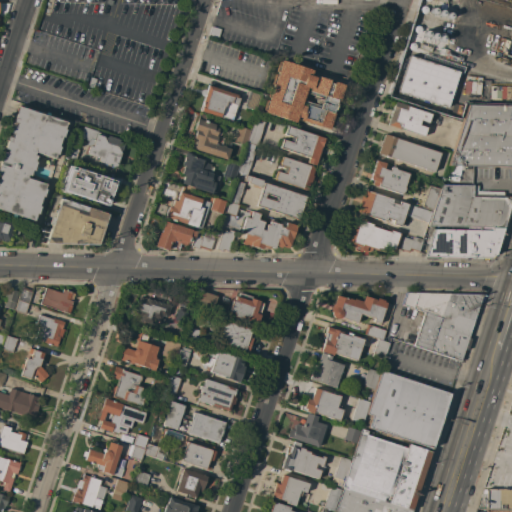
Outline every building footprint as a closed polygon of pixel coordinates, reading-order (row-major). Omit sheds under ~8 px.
[(9,8),(7,13),(5,14),(0,14),(0,2),(11,2),(9,8)] [(456,70),(406,57),(397,92),(447,106),(456,70)] [(296,119),(295,122),(264,112),(265,110),(263,110),(267,100),(269,97),(268,97),(271,87),(272,87),(273,84),(272,84),(275,74),(276,74),(277,71),(276,71),(279,61),(281,62),(281,60),(312,70),(311,75),(314,76),(314,75),(329,80),(328,82),(332,84),(333,81),(344,85),(338,101),(336,100),(336,102),(337,102),(336,105),(337,105),(337,106),(336,107),(336,108),(335,108),(334,111),(333,111),(332,113),(334,113),(331,120),(332,120),(329,129),(327,128),(327,129),(296,119)] [(100,89),(88,86),(92,74),(104,78),(100,89)] [(237,95),(237,97),(239,98),(237,105),(226,102),(225,107),(223,106),(220,117),(200,111),(202,105),(208,85),(237,95)] [(478,97),(478,86),(466,85),(466,96),(478,97)] [(261,95),(256,110),(246,107),(250,91),(261,95)] [(431,114),(428,123),(420,120),(419,125),(427,127),(424,136),(400,128),(400,129),(387,124),(395,101),(431,114)] [(511,106),(511,166),(450,165),(469,105),(511,106)] [(26,177),(45,184),(44,189),(46,190),(44,197),(41,196),(38,206),(41,207),(38,214),(36,213),(33,221),(15,214),(14,217),(11,216),(12,213),(0,209),(0,161),(2,156),(1,156),(1,154),(3,148),(4,148),(7,141),(6,141),(9,132),(11,126),(10,126),(12,120),(13,120),(14,118),(18,106),(44,115),(45,112),(49,113),(48,116),(66,122),(64,129),(65,129),(65,130),(66,130),(63,137),(61,136),(58,146),(60,147),(58,154),(55,153),(54,158),(34,152),(33,155),(36,156),(34,161),(37,162),(34,171),(31,170),(30,176),(27,175),(26,177)] [(226,159),(190,147),(196,130),(194,129),(199,113),(206,116),(204,121),(215,124),(214,126),(222,129),(219,137),(223,138),(221,146),(230,149),(226,159)] [(250,131),(251,131),(255,118),(264,122),(257,145),(255,145),(247,142),(250,131)] [(315,165),(307,162),(309,157),(280,147),(282,139),(290,141),(291,136),(284,134),(287,125),(325,138),(322,147),(321,147),(315,165)] [(87,145),(88,141),(80,138),(84,127),(98,131),(97,132),(104,135),(103,136),(108,138),(108,136),(125,141),(116,167),(98,161),(99,157),(87,153),(90,146),(87,145)] [(244,149),(243,149),(245,144),(234,140),(239,127),(250,131),(247,142),(244,149)] [(434,172),(378,153),(384,134),(440,152),(434,172)] [(255,145),(253,151),(255,151),(247,175),(245,174),(237,172),(239,166),(245,149),(244,149),(247,142),(255,145)] [(79,149),(75,160),(65,156),(69,146),(79,149)] [(181,183),(182,179),(182,180),(183,176),(184,174),(181,173),(183,165),(181,165),(182,161),(183,161),(184,157),(185,152),(196,155),(195,157),(203,160),(203,162),(211,164),(208,172),(220,176),(215,194),(193,187),(181,183)] [(282,156),(314,167),(312,175),(313,175),(311,182),(309,181),(307,190),(274,179),(277,171),(282,173),(284,166),(279,164),(282,156)] [(409,173),(404,187),(404,189),(403,191),(402,192),(402,194),(378,186),(378,187),(372,185),(373,180),(371,180),(370,178),(376,160),(385,163),(383,168),(389,170),(390,167),(392,166),(395,167),(396,169),(409,173)] [(236,171),(233,180),(222,176),(227,162),(239,166),(237,172),(236,171)] [(71,166),(115,181),(107,206),(63,191),(71,166)] [(248,183),(248,181),(244,180),(245,174),(247,175),(263,180),(262,182),(307,197),(300,220),(256,205),(261,189),(252,186),(253,185),(248,183)] [(228,201),(235,180),(244,183),(237,204),(228,201)] [(430,183),(440,186),(433,209),(422,206),(430,183)] [(435,225),(430,224),(443,184),(477,185),(477,191),(503,191),(503,197),(507,197),(510,198),(511,199),(511,201),(504,228),(434,226),(435,225)] [(363,189),(392,199),(391,202),(398,204),(399,201),(407,204),(400,226),(356,212),(363,189)] [(210,202),(201,229),(165,216),(168,206),(171,207),(174,199),(177,200),(180,191),(210,202)] [(225,201),(221,213),(209,210),(213,197),(225,201)] [(60,198),(108,214),(98,244),(46,243),(60,198)] [(237,204),(238,205),(235,217),(224,213),(228,201),(237,204)] [(432,212),(428,222),(407,215),(411,205),(432,212)] [(245,217),(249,218),(252,211),(259,213),(257,219),(264,221),(261,229),(265,230),(267,224),(268,224),(270,221),(280,224),(281,220),(297,225),(293,237),(292,236),(288,248),(281,246),(281,248),(276,246),(277,244),(276,244),(274,248),(269,246),(268,249),(263,247),(262,249),(251,245),(251,247),(241,244),(245,233),(240,232),(245,217)] [(9,243),(0,240),(0,216),(15,222),(12,230),(13,231),(9,243)] [(372,224),(372,226),(390,232),(390,230),(399,233),(393,251),(385,248),(384,252),(372,248),(371,250),(368,252),(347,245),(350,237),(349,237),(353,225),(356,218),(372,224)] [(159,232),(161,233),(164,221),(175,224),(176,224),(192,229),(192,230),(196,231),(194,238),(191,237),(190,241),(188,241),(187,245),(177,242),(173,240),(173,243),(170,242),(168,250),(155,246),(159,232)] [(504,228),(496,253),(490,258),(437,257),(437,259),(426,259),(426,256),(424,256),(428,244),(426,243),(427,241),(429,242),(434,226),(504,228)] [(223,229),(229,231),(229,229),(235,231),(229,251),(222,249),(222,251),(216,249),(223,229)] [(196,234),(214,240),(211,249),(210,249),(210,251),(199,247),(198,248),(192,246),(196,234)] [(412,240),(413,236),(423,239),(419,252),(410,249),(409,252),(399,249),(403,237),(412,240)] [(13,309),(4,306),(5,302),(3,301),(7,288),(18,291),(13,309)] [(21,288),(31,292),(27,304),(17,301),(21,288)] [(40,304),(45,288),(62,293),(63,289),(75,293),(71,305),(72,305),(69,314),(40,304)] [(194,293),(192,304),(181,302),(183,290),(194,293)] [(212,310),(202,307),(202,306),(195,303),(199,290),(216,296),(212,310)] [(240,320),(241,318),(233,316),(234,313),(229,311),(232,300),(234,301),(236,296),(238,297),(239,292),(252,296),(252,299),(264,303),(256,325),(240,320)] [(481,295),(406,293),(402,304),(425,311),(413,344),(459,359),(481,295)] [(383,311),(385,313),(384,316),(382,317),(379,323),(373,321),(374,318),(360,313),(357,322),(341,317),(339,318),(336,318),(335,318),(333,317),(332,316),(332,314),(331,313),(332,311),(330,311),(332,304),(333,304),(336,295),(349,299),(349,298),(353,300),(354,299),(362,301),(364,296),(376,300),(377,298),(384,300),(384,302),(386,303),(383,311)] [(166,317),(161,315),(160,319),(159,319),(157,325),(153,323),(152,324),(139,320),(140,319),(133,316),(139,296),(143,297),(142,299),(144,300),(145,298),(146,298),(147,298),(170,305),(166,317)] [(27,304),(24,315),(13,311),(17,301),(27,304)] [(190,312),(186,323),(174,320),(177,309),(190,312)] [(44,342),(44,341),(32,337),(39,315),(53,319),(53,318),(64,322),(62,328),(64,329),(61,338),(59,337),(56,346),(44,342)] [(227,344),(227,343),(217,339),(221,327),(221,325),(222,322),(223,321),(251,330),(248,337),(252,338),(248,352),(227,344)] [(378,339),(364,334),(367,324),(385,330),(382,340),(378,339)] [(200,330),(197,340),(185,337),(189,326),(200,330)] [(356,360),(334,352),(333,355),(319,351),(320,347),(322,348),(325,340),(324,340),(327,333),(325,332),(327,327),(343,332),(343,334),(346,335),(347,332),(352,333),(351,335),(363,339),(356,360)] [(118,359),(122,346),(134,350),(137,340),(135,340),(139,330),(149,333),(146,343),(162,348),(154,371),(149,369),(149,368),(141,366),(139,367),(135,366),(133,364),(118,359)] [(17,339),(13,352),(2,349),(7,335),(17,339)] [(174,357),(163,353),(164,349),(163,349),(166,339),(179,343),(174,357)] [(382,340),(382,341),(389,343),(386,353),(385,353),(383,359),(372,355),(378,339),(382,340)] [(184,368),(174,365),(179,349),(181,350),(182,347),(190,349),(184,368)] [(39,366),(48,375),(40,382),(32,373),(30,379),(20,375),(29,348),(44,353),(39,366)] [(223,377),(224,376),(209,371),(211,367),(207,366),(208,364),(205,362),(208,352),(215,354),(216,351),(223,354),(227,354),(229,354),(231,356),(231,355),(243,359),(241,365),(244,366),(239,382),(223,377)] [(309,379),(314,364),(317,365),(321,353),(331,356),(329,360),(343,365),(335,387),(309,379)] [(142,387),(139,395),(144,396),(141,406),(117,397),(116,398),(108,396),(112,384),(109,384),(115,366),(122,368),(122,370),(140,376),(141,377),(140,380),(139,381),(138,384),(140,385),(140,387),(142,387)] [(374,389),(361,385),(367,368),(379,373),(374,389)] [(0,407),(0,371),(7,374),(4,383),(3,382),(2,386),(9,387),(11,388),(42,398),(39,407),(38,407),(34,419),(0,407)] [(448,394),(381,371),(366,415),(373,417),(369,429),(430,449),(448,394)] [(163,395),(151,390),(156,375),(169,379),(163,395)] [(169,379),(170,375),(181,379),(174,399),(163,395),(169,379)] [(226,386),(226,385),(234,388),(234,389),(235,389),(233,395),(234,395),(234,397),(236,398),(233,404),(231,403),(229,411),(211,405),(198,400),(201,389),(199,388),(200,385),(202,386),(205,379),(226,386)] [(310,387),(342,397),(340,403),(338,402),(337,405),(340,406),(340,409),(342,410),(339,420),(316,413),(317,412),(315,411),(314,414),(300,409),(301,406),(304,406),(306,398),(306,395),(306,393),(307,392),(309,389),(310,388),(310,387)] [(119,432),(118,433),(112,431),(111,432),(99,428),(101,421),(98,420),(101,411),(101,410),(105,398),(122,404),(122,405),(145,413),(142,423),(122,416),(119,424),(128,427),(126,434),(119,432)] [(363,423),(351,419),(358,398),(370,402),(363,423)] [(162,425),(170,401),(184,406),(182,410),(184,411),(183,414),(192,417),(193,412),(199,414),(199,412),(202,413),(201,415),(205,416),(205,414),(208,415),(207,417),(224,422),(224,424),(225,425),(224,428),(223,427),(222,430),(224,430),(222,436),(220,435),(219,437),(221,438),(220,441),(218,441),(218,443),(162,425)] [(288,436),(290,429),(294,430),(294,429),(293,428),(295,425),(296,424),(296,423),(303,425),(306,414),(317,417),(316,422),(325,425),(318,447),(288,436)] [(2,425),(11,428),(10,431),(17,433),(17,431),(26,434),(24,441),(28,442),(24,454),(0,446),(0,428),(1,429),(2,425)] [(357,444),(344,439),(348,427),(361,432),(357,444)] [(431,453),(409,446),(408,448),(368,436),(370,431),(363,429),(344,487),(350,489),(351,485),(391,498),(390,502),(413,509),(431,453)] [(144,448),(134,445),(133,445),(137,434),(147,437),(144,448)] [(121,446),(118,455),(119,456),(118,459),(117,459),(115,466),(124,469),(121,478),(96,469),(98,464),(85,460),(86,457),(83,455),(84,451),(88,452),(89,448),(103,453),(104,452),(103,450),(105,448),(106,450),(109,442),(121,446)] [(209,449),(210,446),(216,448),(209,470),(181,460),(187,442),(209,449)] [(292,470),(292,471),(281,468),(286,453),(289,454),(292,444),(293,442),(300,444),(299,447),(304,449),(304,450),(309,452),(309,454),(321,458),(322,456),(325,457),(322,465),(325,466),(323,471),(320,470),(317,479),(292,470)] [(159,447),(158,452),(164,454),(162,460),(144,454),(148,443),(159,447)] [(144,448),(140,460),(130,457),(134,445),(144,448)] [(0,457),(19,463),(19,461),(20,462),(19,466),(21,466),(19,470),(18,470),(17,474),(15,473),(13,480),(12,483),(9,491),(2,489),(4,482),(0,481),(0,457)] [(330,486),(340,457),(351,461),(341,490),(330,486)] [(182,469),(207,476),(206,478),(208,479),(206,483),(205,483),(202,492),(197,491),(193,502),(184,498),(185,494),(175,491),(182,469)] [(146,486),(135,483),(139,471),(149,474),(146,486)] [(106,488),(102,500),(99,509),(94,508),(95,506),(92,505),(91,507),(72,501),(74,492),(75,492),(79,479),(82,480),(84,474),(90,476),(90,474),(94,476),(94,478),(101,480),(99,485),(106,488)] [(294,505),(286,503),(286,501),(271,496),(275,483),(279,484),(282,475),(308,483),(305,492),(302,491),(300,496),(298,495),(294,505)] [(127,482),(124,493),(122,492),(120,496),(112,493),(117,479),(127,482)] [(334,510),(323,507),(330,486),(341,490),(334,510)] [(412,511),(413,509),(390,502),(350,489),(344,487),(336,511),(339,511),(412,511)] [(511,508),(486,508),(486,500),(481,499),(484,490),(511,490),(511,508)] [(0,511),(0,493),(9,497),(6,506),(3,505),(0,511)] [(137,511),(125,511),(131,495),(141,498),(137,511)] [(180,501),(183,502),(183,501),(197,506),(195,511),(162,511),(166,504),(167,504),(169,497),(180,501)] [(290,507),(289,510),(295,511),(268,511),(272,501),(290,507)]
